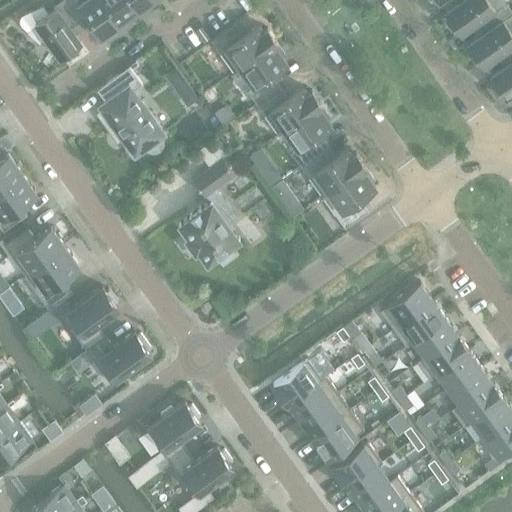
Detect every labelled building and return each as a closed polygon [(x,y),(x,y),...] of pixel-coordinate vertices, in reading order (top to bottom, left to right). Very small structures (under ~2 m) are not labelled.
[(19,17),(19,19),(19,21),(19,23),(21,25),(39,43),(46,37),(60,56),(63,54),(66,58),(80,48),(77,44),(80,42),(71,28),(87,17),(78,5),(79,4),(75,0),(61,0),(54,6),(55,8),(48,13),(42,4),(23,14),(20,16),(19,17)] [(84,0),(79,4),(78,5),(87,17),(100,35),(99,36),(100,37),(119,23),(118,22),(102,0),(84,0)] [(128,0),(102,0),(118,22),(119,23),(137,11),(136,10),(128,0)] [(128,0),(136,10),(137,11),(151,0),(128,0)] [(448,15),(443,18),(453,32),(457,29),(460,32),(479,19),(487,30),(511,12),(503,0),(461,0),(445,12),(448,15)] [(470,47),(466,50),(476,64),(480,61),(483,64),(490,59),(502,51),(510,62),(511,60),(511,12),(487,30),(468,44),(470,47)] [(235,23),(211,40),(220,53),(233,71),(240,67),(253,57),(276,41),(267,28),(263,31),(258,23),(257,24),(258,25),(243,35),(235,23)] [(233,71),(230,74),(243,92),(247,90),(255,102),(279,85),(271,74),(285,64),(286,64),(287,64),(282,56),(284,54),(276,42),(277,41),(276,41),(253,57),(240,67),(233,71)] [(493,79),(489,82),(499,96),(503,93),(505,96),(511,91),(511,60),(510,62),(491,76),(493,79)] [(135,61),(130,65),(130,66),(132,69),(138,65),(135,61)] [(130,66),(97,89),(107,102),(100,107),(103,110),(98,113),(111,131),(115,128),(135,155),(145,148),(148,151),(152,152),(156,152),(160,151),(163,147),(164,144),(164,139),(164,138),(163,136),(164,135),(133,91),(143,84),(132,69),(130,66)] [(186,82),(176,90),(187,105),(198,97),(186,82)] [(279,85),(255,102),(278,134),(285,130),(284,129),(302,116),(321,103),(311,90),(308,93),(302,85),(301,86),(302,87),(288,97),(279,85)] [(302,116),(284,129),(285,130),(297,148),(291,152),(300,165),(324,148),(316,136),(330,126),(330,127),(331,126),(326,118),(329,116),(320,104),(321,104),(321,103),(302,116)] [(261,146),(249,154),(270,184),(282,176),(261,146)] [(324,148),(300,165),(322,196),(346,179),(364,166),(365,167),(366,166),(356,152),(352,155),(347,148),(346,148),(346,149),(332,159),(324,148)] [(0,187),(22,172),(8,152),(0,158),(0,187)] [(209,200),(178,222),(207,262),(239,238),(229,225),(238,218),(216,188),(235,174),(222,156),(192,178),(204,195),(205,194),(209,200)] [(346,179),(322,196),(344,227),(368,210),(360,198),(374,188),(375,189),(376,188),(370,181),(373,179),(365,167),(364,166),(346,179)] [(22,172),(0,187),(0,225),(3,230),(15,221),(26,213),(19,203),(36,191),(22,172)] [(282,178),(271,186),(292,216),(304,208),(282,178)] [(15,235),(4,244),(25,273),(65,244),(51,225),(34,237),(27,227),(15,235)] [(65,244),(25,273),(46,302),(49,307),(61,299),(65,296),(73,290),(69,286),(62,275),(78,264),(65,244)] [(82,280),(91,272),(83,262),(73,270),(82,280)] [(419,280),(380,309),(393,328),(433,299),(419,280)] [(49,307),(47,308),(54,318),(61,313),(85,348),(104,334),(96,322),(118,306),(114,301),(117,299),(109,288),(106,290),(102,284),(68,308),(61,299),(49,307)] [(23,306),(8,285),(0,291),(0,296),(12,314),(23,306)] [(433,299),(393,328),(405,344),(409,342),(445,315),(433,299)] [(445,315),(409,342),(420,356),(421,358),(457,332),(445,315)] [(352,319),(343,326),(351,337),(360,331),(352,319)] [(342,326),(335,330),(343,340),(349,335),(342,326)] [(104,334),(85,348),(109,381),(125,370),(127,373),(140,364),(138,361),(150,352),(148,348),(151,346),(140,331),(137,333),(134,330),(113,345),(104,334)] [(421,358),(417,361),(429,377),(437,372),(469,349),(457,332),(421,358)] [(275,386),(272,389),(281,400),(284,398),(287,402),(289,401),(318,380),(321,378),(324,375),(334,368),(320,348),(306,357),(303,360),(272,382),(275,386)] [(469,349),(437,372),(447,386),(479,363),(469,349)] [(375,351),(369,356),(376,366),(382,361),(375,351)] [(357,352),(350,356),(357,366),(364,361),(357,352)] [(382,361),(376,366),(383,375),(389,371),(382,361)] [(479,363),(447,386),(458,401),(451,407),(452,408),(491,380),(479,363)] [(318,380),(289,401),(300,417),(336,392),(324,375),(321,378),(318,380)] [(374,375),(367,380),(374,389),(381,385),(374,375)] [(491,380),(452,408),(464,425),(471,420),(503,396),(491,380)] [(381,385),(374,389),(381,399),(388,394),(381,385)] [(399,385),(393,389),(400,399),(406,394),(399,385)] [(406,394),(400,399),(407,408),(410,413),(424,403),(413,389),(406,394)] [(94,391),(78,403),(85,412),(101,401),(94,391)] [(336,392),(300,417),(312,434),(348,408),(336,392)] [(471,420),(464,425),(476,441),(479,439),(483,436),(511,415),(511,408),(503,396),(471,420)] [(150,424),(145,428),(152,437),(159,447),(166,457),(170,461),(174,458),(187,449),(184,444),(179,438),(201,422),(197,417),(196,416),(199,414),(196,409),(192,403),(189,405),(185,401),(185,400),(171,409),(169,406),(159,414),(161,417),(150,424)] [(5,402),(0,406),(0,431),(17,419),(5,402)] [(312,434),(311,435),(325,456),(356,433),(363,429),(348,408),(312,434)] [(17,419),(0,431),(0,459),(15,448),(17,447),(19,449),(29,442),(27,440),(31,437),(30,436),(38,430),(26,414),(18,420),(17,419)] [(422,415),(415,420),(422,429),(429,425),(422,415)] [(511,415),(483,436),(479,439),(492,456),(511,442),(511,415)] [(61,430),(54,421),(44,429),(50,438),(61,430)] [(410,425),(403,429),(410,439),(417,434),(410,425)] [(429,425),(422,429),(430,439),(436,435),(429,425)] [(104,441),(107,445),(108,446),(112,451),(122,444),(119,439),(115,433),(104,441)] [(417,434),(410,439),(417,449),(424,444),(417,434)] [(362,443),(332,465),(335,469),(332,472),(340,483),(343,481),(346,485),(348,484),(377,463),(362,443)] [(174,458),(170,461),(194,495),(207,486),(233,467),(230,462),(229,461),(232,459),(229,454),(224,448),(221,450),(218,446),(217,445),(195,460),(192,456),(187,449),(174,458)] [(446,448),(439,453),(447,462),(453,458),(446,448)] [(82,457),(72,464),(80,475),(91,468),(86,461),(83,457),(82,457)] [(433,458),(427,462),(434,472),(440,467),(433,458)] [(453,458),(447,462),(454,472),(460,468),(453,458)] [(377,463),(348,484),(360,500),(389,479),(377,463)] [(440,467),(434,472),(441,482),(448,477),(440,467)] [(389,479),(360,500),(368,511),(378,511),(407,491),(396,475),(389,479)] [(64,484),(32,507),(35,511),(63,511),(77,502),(64,484)] [(102,484),(90,493),(103,510),(105,509),(113,503),(114,502),(115,501),(102,484)] [(378,511),(421,511),(422,511),(407,491),(378,511)] [(84,511),(77,502),(63,511),(84,511)] [(113,503),(105,509),(107,511),(121,511),(114,502),(113,503)]
